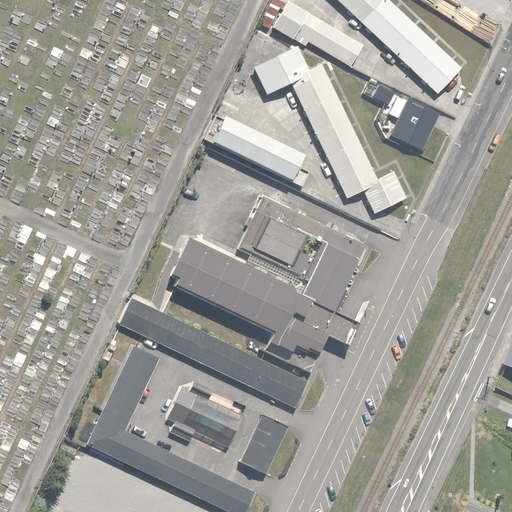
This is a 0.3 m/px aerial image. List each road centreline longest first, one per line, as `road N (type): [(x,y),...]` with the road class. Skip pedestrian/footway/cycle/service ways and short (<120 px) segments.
road 1 (residential): [(511,69),(298,511)]
road 2 (primary): [(400,511),(511,279)]
